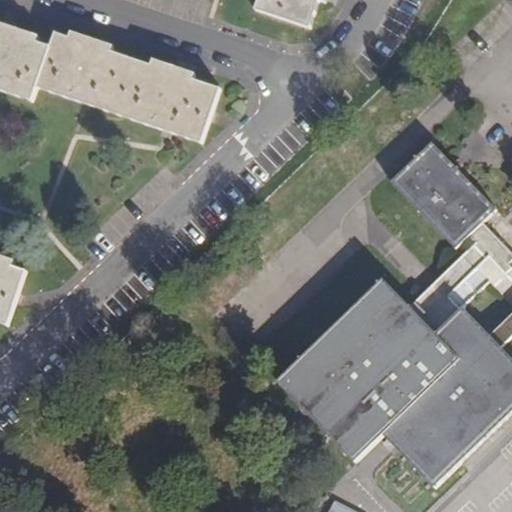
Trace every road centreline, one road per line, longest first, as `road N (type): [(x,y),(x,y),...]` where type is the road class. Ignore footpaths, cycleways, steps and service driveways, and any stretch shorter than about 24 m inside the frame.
road 1 (residential): [(0,380),(299,91)]
road 2 (residential): [(88,0),(266,61),(299,91)]
